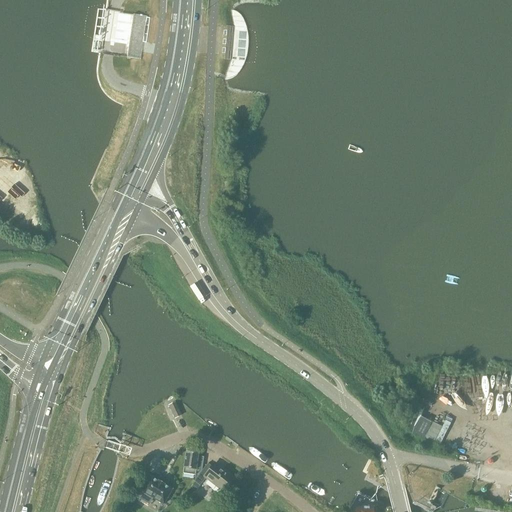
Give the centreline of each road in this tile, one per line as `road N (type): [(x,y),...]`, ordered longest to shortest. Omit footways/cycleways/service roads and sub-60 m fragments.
road 1 (tertiary): [(389,457),(347,403),(233,320),(182,241)]
road 2 (residential): [(118,449),(203,439),(310,511)]
road 3 (primary): [(125,216),(55,363)]
road 4 (primary): [(192,0),(179,84),(159,140)]
road 5 (primary): [(46,388),(13,511)]
road 6 (unclassified): [(511,480),(389,457)]
